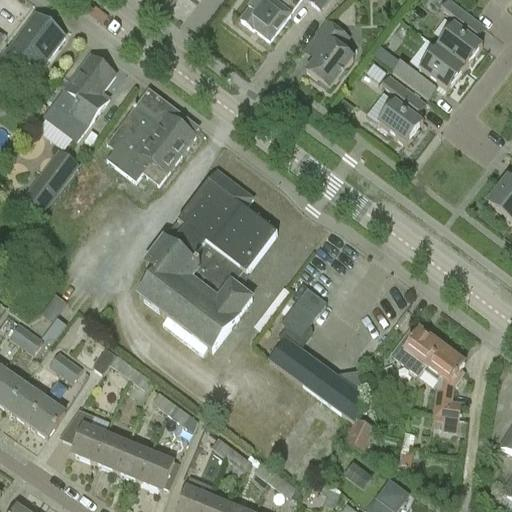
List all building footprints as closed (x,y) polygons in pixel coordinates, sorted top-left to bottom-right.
[(253,35),(254,34),(270,47),(291,19),(290,18),(303,1),(312,8),(321,14),(324,10),(332,0),(260,0),(241,25),(253,35)] [(474,45),(484,31),(448,4),(440,13),(450,21),(447,25),(453,29),(436,52),(465,74),(482,51),(474,45)] [(65,41),(35,18),(9,53),(6,51),(0,59),(0,100),(6,105),(15,92),(3,82),(19,62),(38,77),(65,41)] [(306,76),(329,94),(353,63),(342,54),(351,43),(327,25),(303,56),(314,65),(306,76)] [(465,74),(436,52),(418,75),(412,71),(410,74),(400,66),(392,76),(429,104),(439,91),(447,97),(465,74)] [(90,61),(53,110),(43,123),(75,147),(109,104),(102,98),(115,80),(90,61)] [(395,106),(377,129),(405,151),(423,128),(415,122),(426,108),(390,80),(382,90),(392,98),(389,101),(395,106)] [(197,141),(151,106),(143,101),(106,150),(114,155),(106,165),(136,188),(143,179),(159,191),(197,141)] [(59,155),(22,205),(43,221),(80,171),(59,155)] [(202,360),(207,354),(211,357),(251,304),(233,290),(243,277),(246,279),(277,239),(245,215),(253,204),(216,176),(144,270),(155,278),(138,302),(166,323),(162,330),(202,360)] [(488,207),(511,225),(511,223),(511,185),(507,182),(488,207)] [(268,365),(353,428),(356,423),(363,401),(359,377),(336,381),(301,355),(313,339),(312,333),(310,332),(314,326),(324,313),(303,298),(280,329),(286,333),(277,344),(282,347),(272,360),(268,365)] [(66,308),(56,300),(41,319),(52,327),(66,308)] [(52,350),(66,329),(56,323),(42,344),(52,350)] [(20,329),(10,343),(20,351),(31,337),(20,329)] [(416,337),(412,334),(392,361),(418,381),(423,374),(442,350),(419,333),(416,337)] [(33,360),(44,346),(31,337),(20,351),(33,360)] [(426,371),(423,374),(437,384),(438,385),(437,394),(432,423),(458,426),(461,408),(451,407),(453,397),(453,392),(464,377),(460,374),(465,367),(442,350),(426,371)] [(104,380),(110,370),(116,361),(106,354),(93,372),(104,380)] [(59,358),(49,372),(60,380),(70,365),(59,358)] [(117,360),(117,361),(116,361),(110,370),(130,385),(130,384),(137,375),(117,360)] [(72,389),(83,374),(70,365),(60,380),(72,389)] [(0,410),(6,414),(24,389),(4,375),(0,380),(0,410)] [(144,395),(151,385),(137,375),(130,384),(130,385),(144,395)] [(26,428),(44,403),(24,389),(6,414),(26,428)] [(159,398),(152,408),(169,420),(169,419),(176,410),(159,398)] [(47,443),(65,417),(44,403),(26,428),(47,443)] [(186,433),(193,423),(176,410),(169,419),(169,420),(186,433)] [(93,468),(106,438),(90,432),(95,421),(79,414),(59,443),(74,450),(70,458),(93,468)] [(353,428),(344,448),(363,457),(375,432),(356,423),(353,428)] [(511,511),(511,432),(500,452),(511,458),(511,479),(501,499),(503,500),(499,508),(506,511),(511,511)] [(106,438),(93,468),(116,477),(128,448),(106,438)] [(479,442),(478,453),(485,454),(487,443),(479,442)] [(218,443),(211,453),(225,463),(225,462),(232,453),(218,443)] [(128,448),(116,477),(139,486),(151,457),(128,448)] [(245,478),(252,468),(232,453),(225,462),(225,463),(245,478)] [(413,458),(403,456),(400,477),(409,479),(413,458)] [(170,494),(180,469),(174,466),(151,457),(139,486),(162,496),(164,492),(170,494)] [(261,468),(254,477),(268,487),(275,478),(261,468)] [(371,482),(353,469),(345,480),(363,493),(371,482)] [(288,503),(296,493),(275,478),(268,487),(288,503)] [(189,483),(176,511),(204,511),(209,501),(210,502),(213,493),(189,483)] [(326,511),(334,511),(341,497),(326,487),(321,498),(325,501),(321,510),(326,511)] [(378,503),(390,511),(397,511),(406,500),(389,487),(378,503)] [(230,511),(231,511),(210,502),(209,501),(204,511),(230,511)] [(390,511),(378,503),(377,502),(369,511),(390,511)]
